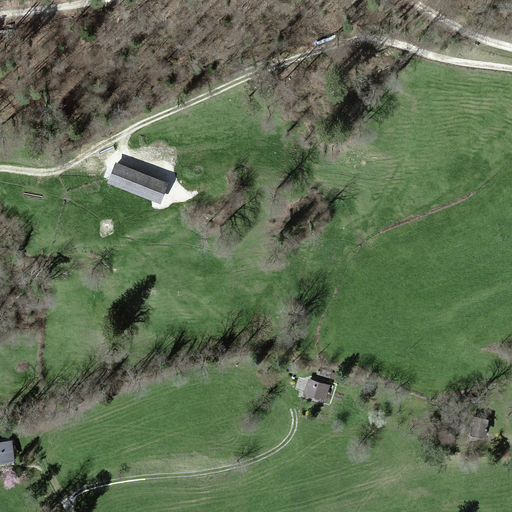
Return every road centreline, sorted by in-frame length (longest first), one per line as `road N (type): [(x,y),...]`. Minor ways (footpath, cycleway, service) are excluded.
road 1 (track): [(511,69),(366,41),(338,45),(247,74),(141,126),(101,157),(51,173),(0,170)]
road 2 (track): [(69,511),(62,501),(95,486),(203,473),(283,446),(292,411)]
